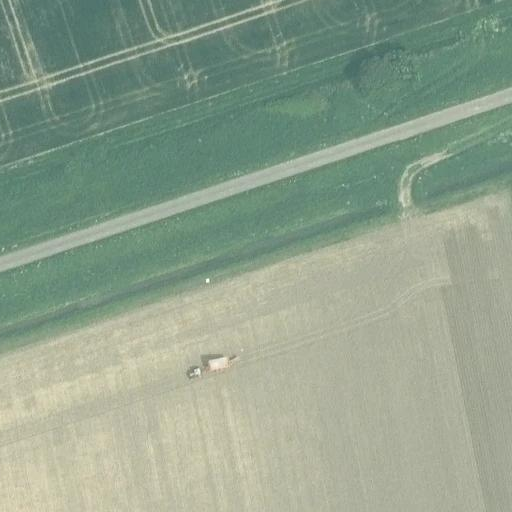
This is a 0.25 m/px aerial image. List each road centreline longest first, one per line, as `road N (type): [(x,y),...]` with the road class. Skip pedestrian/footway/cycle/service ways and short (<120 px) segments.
road 1 (unclassified): [(0,262),(511,94)]
road 2 (track): [(409,217),(408,175),(421,162),(511,122)]
